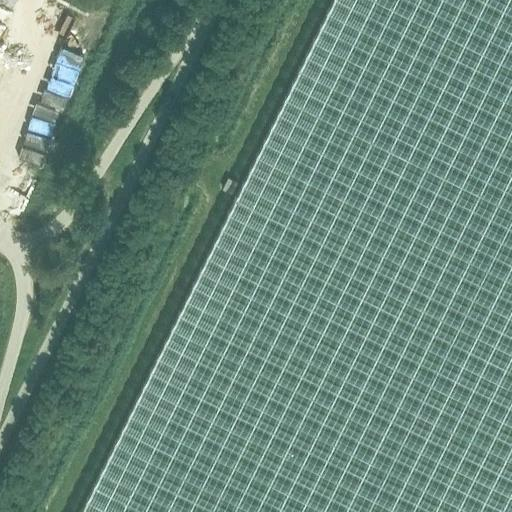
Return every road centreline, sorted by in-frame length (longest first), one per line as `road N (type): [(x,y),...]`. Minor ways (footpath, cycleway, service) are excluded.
road 1 (unclassified): [(0,444),(195,42)]
road 2 (unclassified): [(195,42),(153,86),(68,221),(25,251)]
road 3 (unclassified): [(25,251),(24,300),(0,395)]
